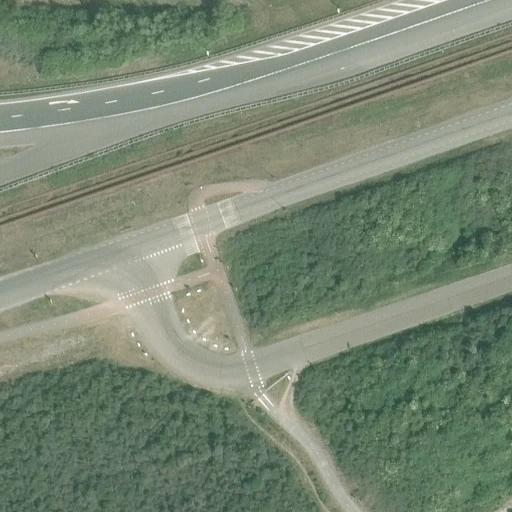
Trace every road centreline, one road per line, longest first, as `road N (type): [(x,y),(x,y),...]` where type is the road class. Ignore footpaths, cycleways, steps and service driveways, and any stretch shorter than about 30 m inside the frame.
road 1 (trunk): [(0,116),(227,78),(473,0)]
road 2 (unclassified): [(127,254),(511,112)]
road 3 (unclassified): [(250,367),(511,279)]
road 4 (unclassified): [(250,367),(217,372),(173,349),(127,254)]
road 5 (unclassified): [(0,298),(127,254)]
